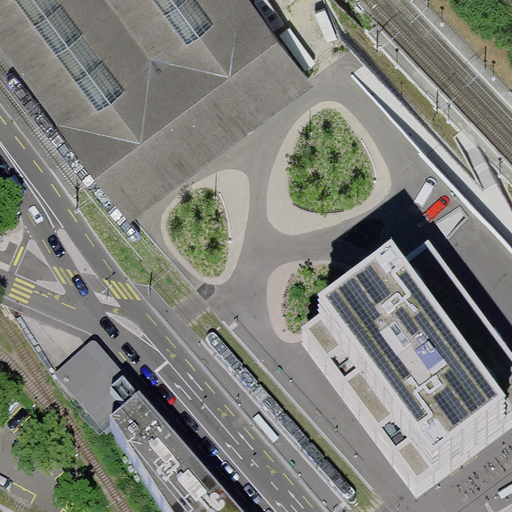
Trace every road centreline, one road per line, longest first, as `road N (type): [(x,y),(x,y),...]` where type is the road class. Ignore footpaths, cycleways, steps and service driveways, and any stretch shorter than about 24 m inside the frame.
road 1 (secondary): [(288,511),(119,303)]
road 2 (secondary): [(119,303),(0,141)]
road 3 (tertiary): [(119,303),(91,314),(0,277)]
